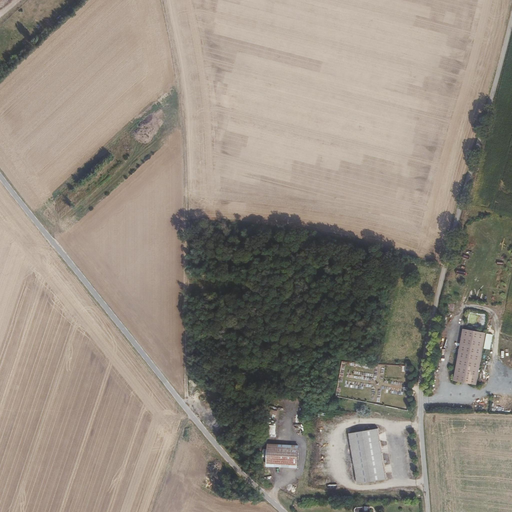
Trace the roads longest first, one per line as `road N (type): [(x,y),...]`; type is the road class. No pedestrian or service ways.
road 1 (track): [(164,0),(188,161),(191,416),(159,511)]
road 2 (unclassified): [(511,23),(425,351),(427,511)]
road 3 (unclassified): [(284,511),(191,416),(0,169)]
